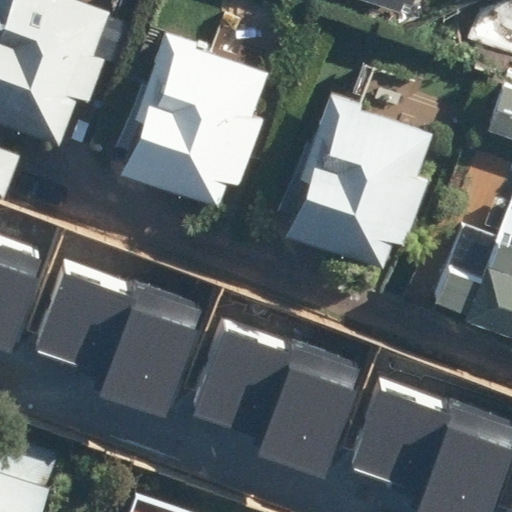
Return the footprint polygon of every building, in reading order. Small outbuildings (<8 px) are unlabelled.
[(0,0),(0,123),(54,140),(68,92),(85,98),(99,54),(115,59),(132,2),(125,0),(0,0)] [(366,0),(402,12),(404,0),(366,0)] [(226,26),(219,46),(155,23),(102,165),(209,204),(218,180),(232,185),(259,112),(248,108),(264,63),(259,61),(267,41),(226,26)] [(511,81),(496,76),(477,122),(511,136),(511,81)] [(410,171),(424,130),(319,93),(271,229),(375,265),(383,241),(397,246),(422,176),(410,171)] [(0,188),(14,151),(0,145),(0,188)] [(511,174),(479,261),(442,247),(424,296),(452,306),(449,314),(511,337),(511,174)] [(511,511),(511,429),(405,390),(359,511),(511,511)] [(0,511),(33,511),(59,444),(6,425),(0,441),(0,511)] [(104,511),(225,511),(123,469),(104,511)]
